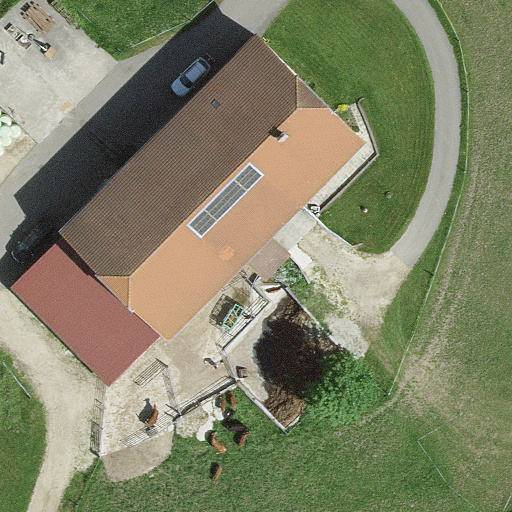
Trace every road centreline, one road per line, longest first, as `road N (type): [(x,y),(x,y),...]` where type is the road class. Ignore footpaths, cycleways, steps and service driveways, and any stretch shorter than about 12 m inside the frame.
road 1 (unclassified): [(240,0),(0,220)]
road 2 (track): [(351,221),(447,295),(487,230),(511,167)]
road 3 (track): [(511,152),(501,72),(454,0)]
